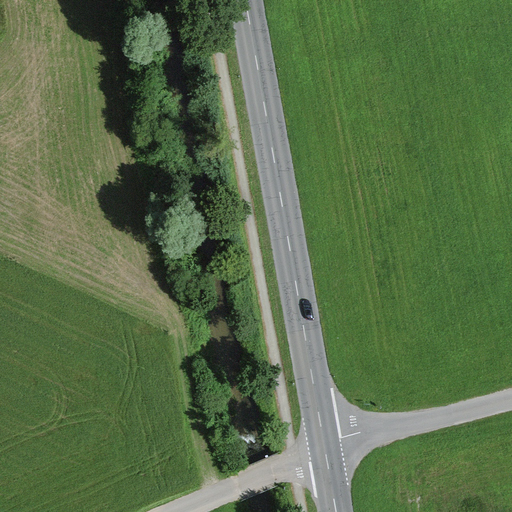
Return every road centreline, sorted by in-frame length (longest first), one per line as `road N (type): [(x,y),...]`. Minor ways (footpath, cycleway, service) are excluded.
road 1 (tertiary): [(244,0),(324,447)]
road 2 (residential): [(324,447),(511,400)]
road 3 (unclassified): [(173,511),(324,447)]
